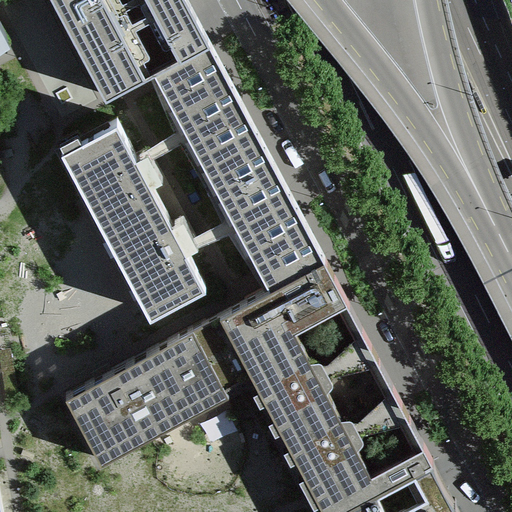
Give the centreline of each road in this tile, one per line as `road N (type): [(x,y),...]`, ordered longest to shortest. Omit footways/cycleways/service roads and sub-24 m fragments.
road 1 (residential): [(236,0),(509,511)]
road 2 (motorway): [(345,0),(511,339)]
road 3 (primary): [(325,0),(480,195)]
road 4 (motorway): [(511,185),(461,109),(408,0)]
road 5 (primary): [(480,195),(431,0)]
road 6 (motorway): [(511,136),(454,0)]
